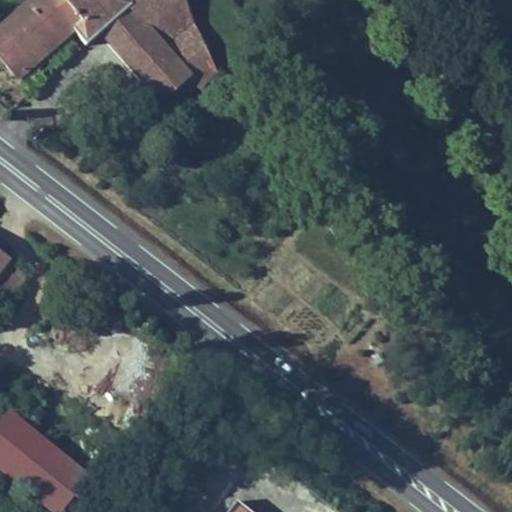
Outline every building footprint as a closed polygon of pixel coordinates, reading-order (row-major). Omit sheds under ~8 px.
[(82,52),(98,37),(126,11),(131,17),(149,0),(29,0),(0,27),(0,74),(12,88),(68,38),(82,52)] [(126,11),(98,37),(123,66),(139,51),(162,78),(204,39),(186,0),(149,0),(131,17),(126,11)] [(139,51),(123,66),(170,119),(223,71),(221,64),(204,39),(162,78),(139,51)] [(2,268),(0,271),(0,308),(21,282),(2,268)] [(0,473),(48,511),(60,511),(89,475),(6,409),(0,417),(0,473)] [(234,511),(277,511),(251,491),(234,511)]
